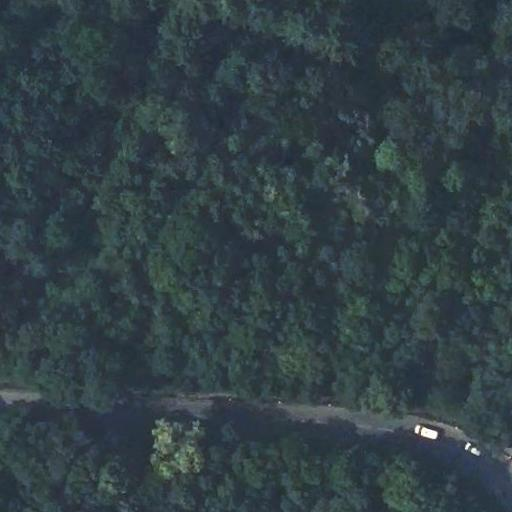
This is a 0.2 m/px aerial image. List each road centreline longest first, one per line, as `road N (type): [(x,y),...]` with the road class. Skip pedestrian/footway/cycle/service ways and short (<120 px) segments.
road 1 (track): [(0,24),(154,6),(310,46),(428,138),(511,180)]
road 2 (secondary): [(0,399),(353,423),(420,435),(460,449),(511,493)]
